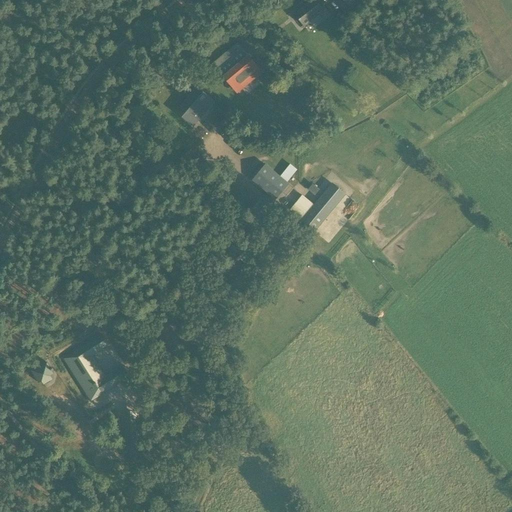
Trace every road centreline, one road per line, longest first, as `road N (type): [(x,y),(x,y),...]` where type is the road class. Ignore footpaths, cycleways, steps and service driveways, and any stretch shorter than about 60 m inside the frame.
road 1 (track): [(36,174),(225,339),(238,403),(190,511)]
road 2 (track): [(188,0),(100,72),(75,103)]
road 3 (track): [(83,511),(0,406)]
